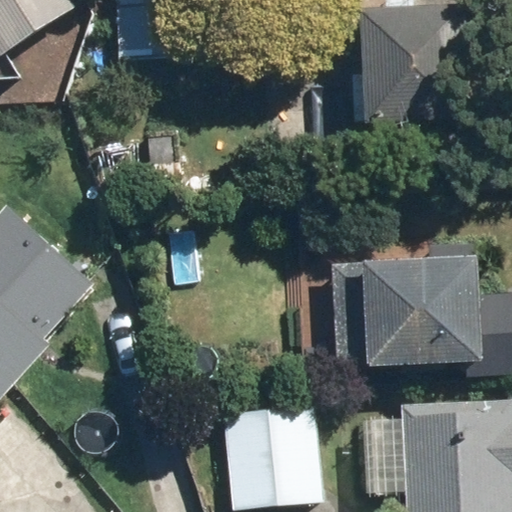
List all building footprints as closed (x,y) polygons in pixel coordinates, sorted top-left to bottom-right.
[(0,0),(0,48),(6,58),(82,8),(77,0),(0,0)] [(134,0),(126,0),(129,60),(198,56),(195,0),(134,0)] [(358,12),(364,128),(473,123),(468,7),(358,12)] [(157,123),(161,191),(195,189),(192,121),(157,123)] [(0,410),(58,346),(50,338),(102,281),(16,204),(0,220),(0,410)] [(335,264),(341,369),(480,361),(474,260),(387,265),(387,261),(335,264)] [(511,310),(480,313),(486,380),(511,377),(511,310)] [(511,511),(511,398),(403,405),(409,511),(511,511)] [(229,415),(237,511),(329,504),(321,407),(229,415)]
